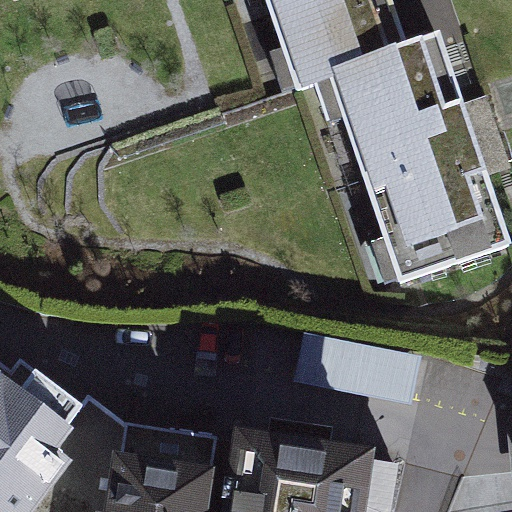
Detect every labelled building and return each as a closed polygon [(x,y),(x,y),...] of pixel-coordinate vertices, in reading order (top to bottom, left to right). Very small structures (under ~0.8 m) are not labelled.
[(395,0),(276,0),(310,86),(413,46),(395,0)] [(426,280),(511,245),(511,215),(441,41),(344,81),(426,280)] [(422,353),(306,328),(296,378),(412,401),(422,353)] [(0,511),(21,511),(74,442),(57,429),(87,390),(23,343),(11,359),(0,350),(0,511)] [(90,385),(87,390),(57,429),(74,442),(21,511),(99,511),(113,426),(123,427),(126,412),(90,385)] [(237,404),(234,424),(219,511),(365,511),(377,423),(237,404)] [(219,511),(234,424),(127,406),(126,412),(123,427),(113,426),(99,511),(219,511)]
